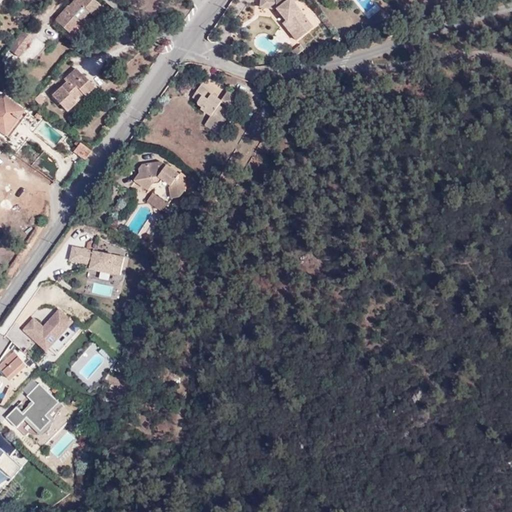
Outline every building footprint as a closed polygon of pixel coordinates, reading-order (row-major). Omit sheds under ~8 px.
[(70,34),(80,23),(79,23),(89,12),(96,19),(104,8),(94,0),(76,0),(77,0),(76,0),(73,0),(68,6),(67,5),(55,20),(70,34)] [(313,27),(294,3),(291,0),(261,0),(261,6),(277,8),(287,21),(293,17),(299,26),(292,32),(297,39),(313,27)] [(285,23),(292,32),(299,26),(293,17),(287,21),(285,23)] [(83,26),(80,23),(70,34),(73,37),(83,26)] [(32,39),(23,32),(9,50),(18,57),(32,39)] [(293,52),(297,56),(305,50),(301,45),(293,52)] [(201,68),(209,73),(213,68),(204,64),(201,68)] [(94,86),(83,74),(82,74),(77,68),(65,79),(67,82),(52,96),(66,111),(76,102),(74,99),(82,93),(84,95),(94,86)] [(206,125),(211,128),(213,125),(217,119),(224,108),(219,105),(222,100),(216,96),(213,94),(214,92),(203,84),(194,97),(200,100),(200,104),(203,106),(202,109),(213,116),(206,125)] [(235,95),(234,94),(229,90),(222,100),(227,104),(229,105),(233,108),(240,98),(235,95)] [(12,125),(16,128),(27,113),(1,94),(0,95),(0,131),(4,134),(12,125)] [(211,128),(213,130),(217,124),(218,124),(225,113),(223,112),(225,109),(224,108),(217,119),(213,125),(211,128)] [(225,113),(233,118),(235,115),(227,110),(225,113)] [(218,124),(225,129),(233,118),(225,113),(218,124)] [(36,132),(55,146),(64,135),(45,121),(36,132)] [(215,131),(221,135),(225,129),(218,124),(218,125),(215,131)] [(8,138),(16,128),(12,125),(4,134),(8,138)] [(74,151),(85,159),(91,151),(80,143),(77,147),(74,151)] [(173,197),(175,197),(184,179),(178,176),(180,173),(168,164),(162,165),(161,161),(143,164),(139,168),(140,173),(135,179),(149,188),(153,183),(160,182),(164,178),(171,183),(170,185),(173,197)] [(184,179),(175,197),(180,196),(185,189),(185,179),(184,179)] [(148,202),(164,213),(170,205),(154,194),(148,202)] [(72,245),(69,259),(91,264),(89,268),(119,273),(123,255),(72,245)] [(33,317),(23,328),(46,350),(74,320),(59,307),(44,325),(33,317)] [(0,365),(0,366),(12,379),(27,365),(14,352),(0,365)] [(27,366),(12,379),(17,385),(32,372),(27,366)] [(33,379),(23,389),(27,394),(37,383),(33,379)] [(17,406),(7,416),(18,426),(27,416),(42,428),(52,418),(47,414),(60,401),(39,383),(28,395),(36,402),(24,413),(17,406)] [(125,384),(110,386),(111,393),(127,390),(125,384)] [(0,466),(13,477),(24,466),(0,445),(0,466)] [(50,478),(55,488),(72,480),(67,470),(50,478)]
